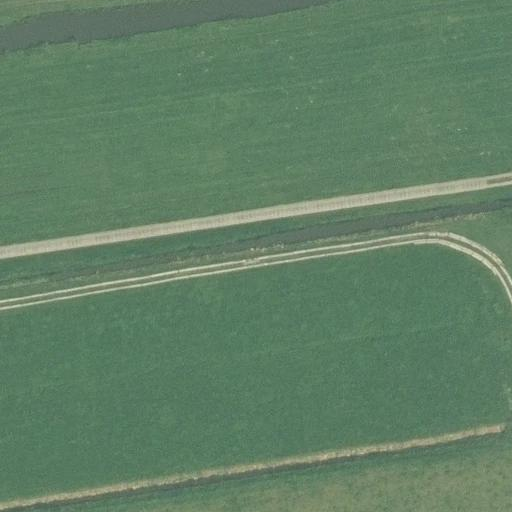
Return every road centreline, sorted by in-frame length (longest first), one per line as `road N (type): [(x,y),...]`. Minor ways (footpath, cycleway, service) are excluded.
road 1 (track): [(0,305),(431,235),(469,245),(497,264),(511,292)]
road 2 (track): [(0,257),(511,179)]
